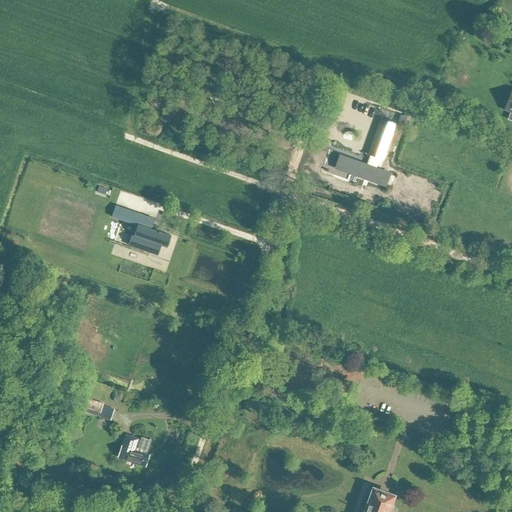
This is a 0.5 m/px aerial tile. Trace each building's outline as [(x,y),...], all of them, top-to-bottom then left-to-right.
[(511,87),(511,88),(503,110),(511,113),(511,87)] [(365,111),(367,102),(356,100),(354,108),(365,111)] [(338,167),(337,168),(384,184),(384,183),(388,174),(388,173),(376,169),(380,157),(382,158),(394,124),(381,119),(369,153),(371,154),(368,162),(369,162),(368,166),(341,156),(341,157),(338,167)] [(97,191),(106,194),(108,188),(99,185),(97,191)] [(120,213),(125,214),(127,209),(115,205),(114,209),(121,211),(120,213)] [(132,235),(129,245),(157,255),(160,245),(161,246),(161,245),(167,247),(171,236),(151,229),(154,219),(140,214),(136,224),(138,225),(134,235),(132,235)] [(87,397),(83,410),(111,420),(114,409),(103,405),(103,403),(87,397)] [(140,440),(138,439),(138,438),(126,434),(118,456),(145,466),(149,455),(144,454),(145,451),(147,451),(151,440),(141,437),(140,440)] [(393,504),(394,501),(392,498),(393,495),(374,489),(369,503),(365,502),(363,510),(366,511),(365,511),(392,511),(393,509),(389,508),(390,506),(393,504)]
